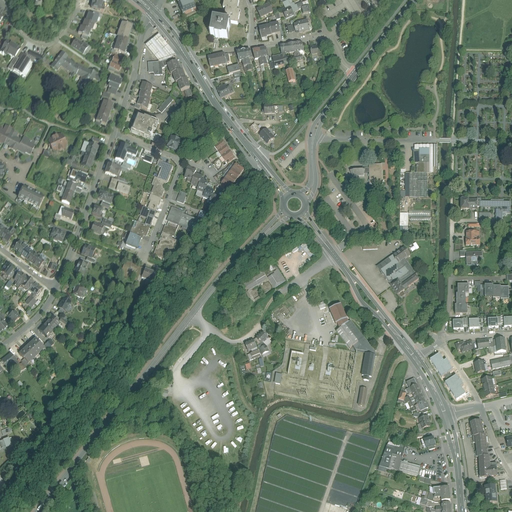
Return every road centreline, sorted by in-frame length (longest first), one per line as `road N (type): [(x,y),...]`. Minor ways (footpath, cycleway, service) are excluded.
road 1 (tertiary): [(263,234),(221,276),(39,511)]
road 2 (residential): [(453,140),(450,294),(440,341)]
road 3 (secondary): [(153,11),(265,168)]
road 4 (residential): [(114,131),(55,288)]
road 5 (secondary): [(322,240),(415,360)]
road 6 (unclassified): [(313,134),(453,140)]
road 7 (residential): [(153,11),(114,131)]
road 8 (unclassified): [(0,0),(16,31),(45,46),(64,30),(77,0)]
road 9 (residential): [(355,74),(326,35),(252,46)]
road 10 (residential): [(484,416),(462,421),(474,481),(511,477)]
